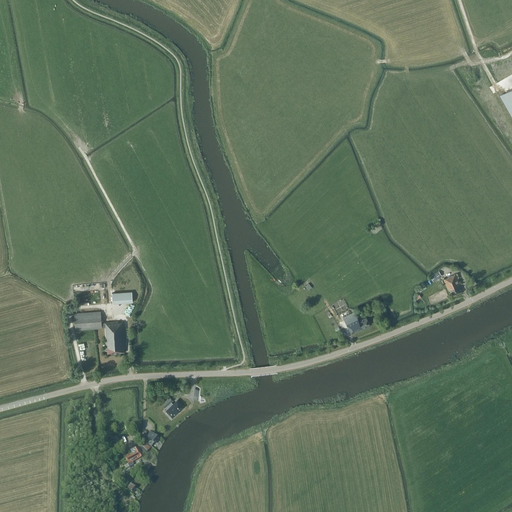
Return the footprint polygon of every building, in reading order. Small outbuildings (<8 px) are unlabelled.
[(511,88),(500,95),(511,115),(511,88)] [(433,281),(442,276),(439,271),(430,276),(433,281)] [(460,283),(456,274),(443,279),(445,283),(447,289),(450,288),(452,294),(461,290),(458,284),(460,283)] [(132,291),(112,293),(112,303),(132,302),(132,291)] [(333,303),(338,313),(348,308),(343,298),(333,303)] [(102,323),(101,311),(74,313),(75,330),(102,328),(104,328),(106,348),(107,348),(107,353),(125,352),(123,322),(118,322),(118,318),(113,319),(113,322),(104,322),(104,323),(102,323)] [(354,311),(351,313),(353,317),(348,319),(346,316),(343,318),(352,334),(363,329),(362,328),(370,324),(366,317),(359,321),(356,315),(354,311)] [(171,403),(173,400),(170,396),(162,403),(166,407),(171,403)] [(172,405),(171,403),(166,407),(173,415),(175,413),(176,414),(183,407),(177,400),(172,405)] [(148,444),(151,447),(154,444),(155,444),(159,439),(150,432),(146,437),(150,441),(148,444)] [(146,442),(142,446),(147,451),(151,448),(146,442)] [(142,447),(139,449),(139,448),(131,452),(132,455),(125,458),(128,464),(127,464),(129,468),(133,465),(133,462),(136,460),(135,459),(138,458),(139,459),(143,456),(142,454),(147,451),(142,447)] [(137,489),(129,483),(126,487),(133,493),(137,489)]
